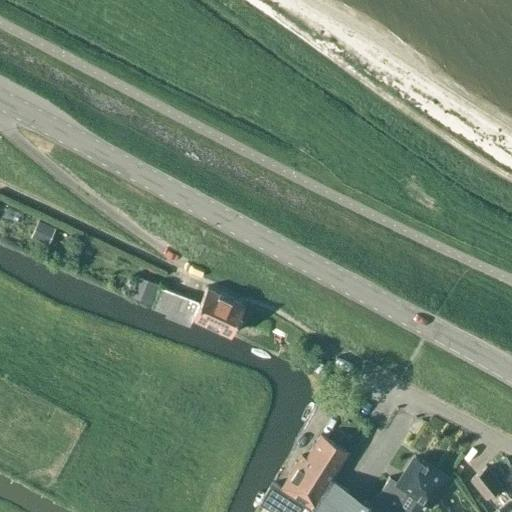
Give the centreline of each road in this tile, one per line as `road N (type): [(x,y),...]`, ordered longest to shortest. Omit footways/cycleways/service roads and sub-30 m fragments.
road 1 (tertiary): [(511,374),(0,101)]
road 2 (residential): [(363,372),(511,450)]
